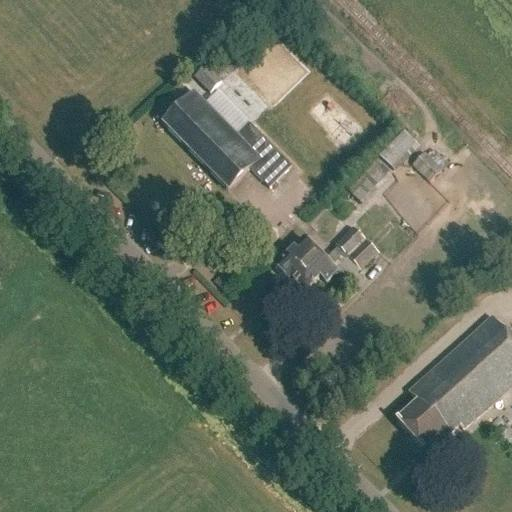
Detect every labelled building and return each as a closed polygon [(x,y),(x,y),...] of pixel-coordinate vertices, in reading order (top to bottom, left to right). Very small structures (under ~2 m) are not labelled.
[(212,73),(222,84),(235,71),(234,69),(247,56),(241,50),(228,63),(225,60),(212,73)] [(210,97),(221,85),(206,69),(194,81),(210,97)] [(235,140),(194,97),(164,125),(228,191),(249,170),(269,190),(290,170),(248,127),(235,140)] [(346,193),(362,209),(419,154),(403,138),(346,193)] [(429,185),(441,174),(424,157),(411,169),(417,176),(419,175),(429,185)] [(348,288),(378,257),(352,231),(322,262),(348,288)] [(335,277),(303,244),(275,271),(287,284),(291,280),(304,294),(320,279),(326,286),(335,277)] [(511,387),(511,343),(493,322),(408,397),(417,407),(397,425),(421,453),(435,440),(439,445),(457,429),(461,433),(511,387)]
